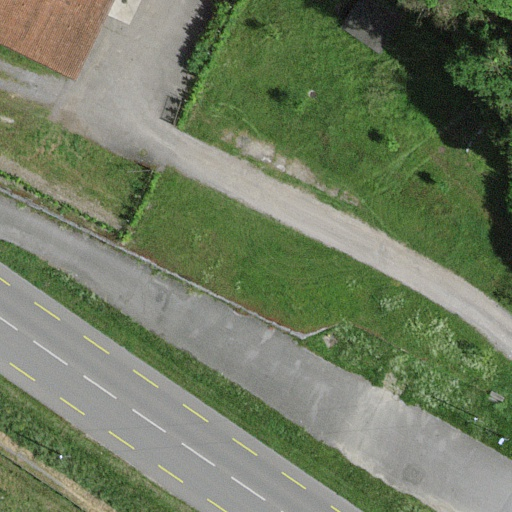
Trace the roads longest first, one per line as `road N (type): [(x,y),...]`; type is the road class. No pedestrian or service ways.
road 1 (track): [(511,337),(416,267),(168,144),(116,108),(114,88),(154,0)]
road 2 (primary): [(0,314),(287,511)]
